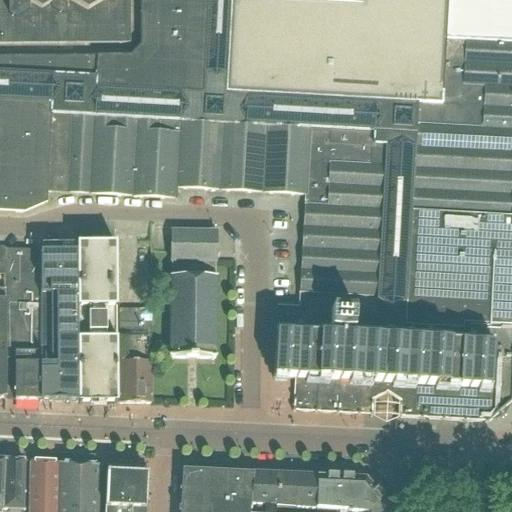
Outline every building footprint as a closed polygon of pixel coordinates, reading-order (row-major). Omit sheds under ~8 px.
[(209,0),(209,7),(208,29),(204,97),(95,91),(94,91),(94,80),(9,76),(0,75),(0,101),(52,104),(51,115),(72,116),(115,118),(136,120),(158,121),(179,122),(201,123),(223,124),(289,128),(310,129),(375,133),(374,145),(387,146),(385,169),(384,190),(382,233),(379,277),(377,320),(365,319),(365,312),(298,309),(290,308),(289,319),(276,318),(275,335),(272,379),(294,381),(293,403),(317,404),(372,407),(373,386),(387,386),(400,387),(398,419),(486,424),(486,423),(488,423),(511,403),(511,377),(511,192),(511,219),(409,213),(413,149),(414,127),(415,109),(398,108),(223,98),(228,0),(209,0)] [(0,0),(0,45),(130,45),(129,0),(0,0)] [(228,0),(223,98),(398,108),(400,76),(443,79),(445,42),(447,0),(228,0)] [(511,0),(447,0),(445,42),(466,43),(511,45),(511,0)] [(140,4),(140,25),(208,29),(209,7),(140,4)] [(208,29),(140,25),(140,47),(129,57),(97,58),(95,91),(204,97),(208,29)] [(443,79),(400,76),(398,108),(415,109),(414,127),(483,131),(484,109),(485,88),(464,86),(466,43),(445,42),(443,79)] [(511,45),(466,43),(464,86),(485,88),(511,89),(511,45)] [(0,75),(9,76),(10,58),(0,58),(0,75)] [(97,58),(10,58),(9,76),(94,80),(94,91),(95,91),(97,58)] [(511,89),(485,88),(484,109),(511,110),(511,89)] [(46,205),(47,194),(46,194),(50,115),(51,115),(52,104),(0,101),(0,213),(24,215),(46,205)] [(511,110),(484,109),(483,131),(511,132),(511,110)] [(72,116),(51,115),(50,115),(46,194),(47,194),(67,195),(72,116)] [(67,195),(110,198),(115,118),(72,116),(67,195)] [(136,120),(115,118),(110,198),(132,199),(136,120)] [(158,121),(136,120),(132,199),(154,200),(155,176),(158,121)] [(158,121),(155,176),(176,177),(179,122),(158,121)] [(201,123),(179,122),(176,177),(155,176),(154,200),(176,201),(177,191),(197,192),(201,123)] [(223,124),(201,123),(197,192),(219,193),(223,124)] [(289,128),(223,124),(219,193),(285,196),(289,128)] [(414,127),(413,149),(511,154),(511,132),(483,131),(414,127)] [(310,129),(289,128),(285,196),(304,198),(306,198),(307,186),(308,164),(310,129)] [(310,129),(308,164),(385,169),(387,146),(374,145),(375,133),(310,129)] [(511,192),(511,154),(413,149),(409,213),(511,219),(511,192)] [(384,190),(385,169),(308,164),(307,186),(384,190)] [(304,198),(303,229),(382,233),(384,190),(307,186),(306,198),(304,198)] [(301,262),(300,272),(379,277),(382,233),(303,229),(301,262)] [(215,262),(216,233),(171,232),(170,253),(170,264),(172,264),(172,278),(170,278),(169,361),(214,361),(215,279),(214,279),(214,265),(214,264),(215,264),(215,262)] [(76,254),(77,405),(116,405),(116,315),(115,245),(76,245),(76,254)] [(26,338),(39,338),(40,253),(5,251),(5,270),(4,304),(5,401),(26,402),(26,338)] [(39,338),(39,403),(77,405),(76,254),(40,253),(39,338)] [(300,272),(298,309),(365,312),(365,319),(377,320),(379,277),(300,272)] [(276,307),(276,318),(289,319),(290,308),(276,307)] [(275,335),(276,318),(266,318),(265,335),(275,335)] [(118,324),(118,338),(117,405),(118,405),(151,406),(151,400),(151,364),(151,325),(118,324)] [(26,402),(39,403),(39,338),(26,338),(26,402)] [(95,511),(97,476),(97,467),(59,465),(57,511),(23,511),(25,463),(3,462),(2,511),(95,511)] [(56,511),(58,465),(30,464),(28,511),(56,511)] [(145,511),(146,481),(147,470),(106,468),(105,477),(97,476),(95,511),(144,511),(145,511)] [(249,511),(250,506),(252,475),(233,474),(233,480),(183,478),(184,470),(181,470),(181,483),(180,502),(178,502),(177,511),(249,511)] [(252,475),(250,506),(315,511),(316,477),(252,475)] [(371,479),(316,477),(315,511),(326,511),(393,511),(394,505),(371,479)]
